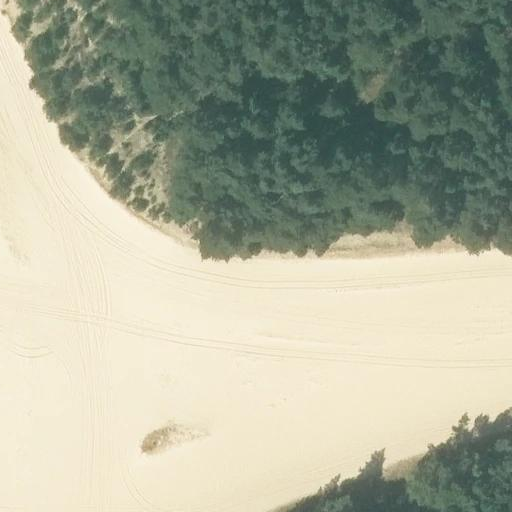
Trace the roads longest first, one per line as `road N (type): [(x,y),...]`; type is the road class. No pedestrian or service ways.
road 1 (track): [(511,325),(417,342),(94,511)]
road 2 (track): [(43,511),(27,285),(0,205)]
